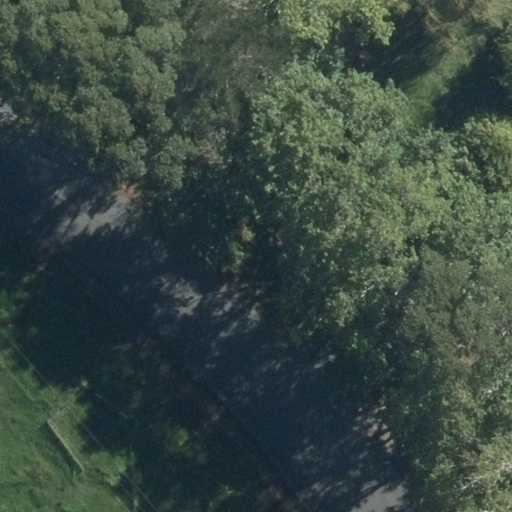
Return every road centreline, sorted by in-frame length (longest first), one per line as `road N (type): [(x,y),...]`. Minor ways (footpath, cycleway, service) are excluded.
road 1 (unclassified): [(0,150),(207,349),(326,511)]
road 2 (track): [(137,282),(305,92),(352,0)]
